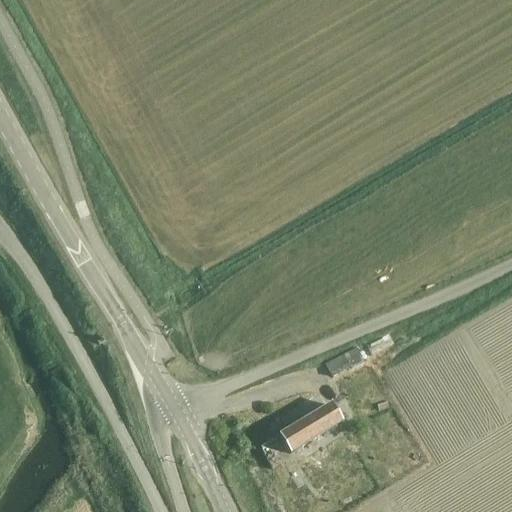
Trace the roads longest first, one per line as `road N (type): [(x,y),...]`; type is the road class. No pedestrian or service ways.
road 1 (unclassified): [(172,406),(511,268)]
road 2 (tertiary): [(172,406),(0,111)]
road 3 (unclassified): [(0,235),(73,345),(164,511)]
